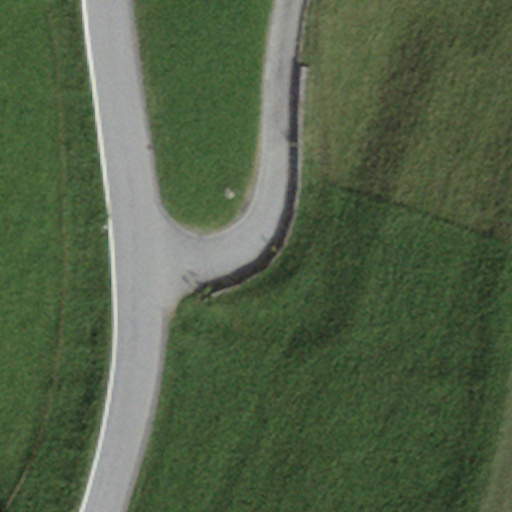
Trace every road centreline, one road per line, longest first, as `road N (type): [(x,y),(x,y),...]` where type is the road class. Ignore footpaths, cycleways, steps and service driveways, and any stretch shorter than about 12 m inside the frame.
road 1 (unclassified): [(102,0),(138,262),(138,361),(103,511)]
road 2 (track): [(138,262),(212,258),(243,245),(262,220),(274,192),(291,0)]
